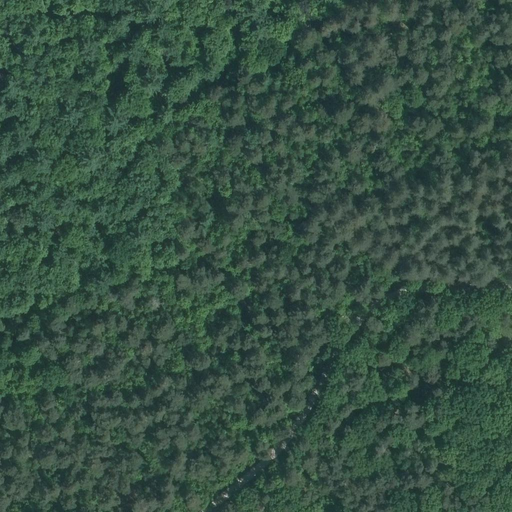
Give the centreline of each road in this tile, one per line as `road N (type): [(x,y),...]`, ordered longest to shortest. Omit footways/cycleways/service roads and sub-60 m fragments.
road 1 (track): [(200,511),(298,422),(376,306),(432,287),(511,284)]
road 2 (track): [(335,0),(0,188)]
road 3 (track): [(312,214),(436,287)]
